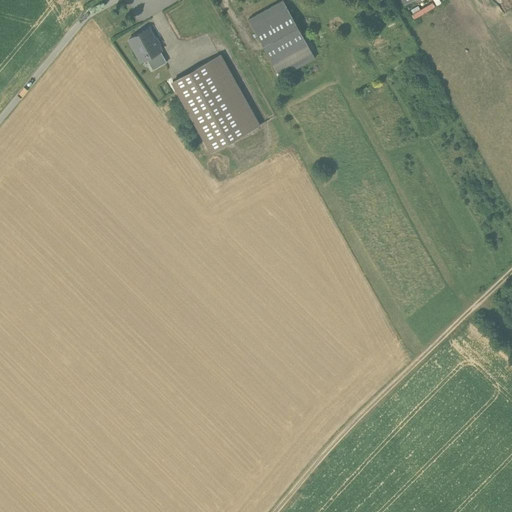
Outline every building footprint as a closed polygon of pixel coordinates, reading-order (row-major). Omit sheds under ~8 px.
[(315,59),(283,1),(248,20),(280,78),(315,59)] [(413,18),(435,8),(432,3),(411,13),(413,18)] [(146,59),(160,52),(161,51),(148,29),(135,36),(140,45),(133,49),(141,62),(146,59)] [(166,63),(160,52),(146,59),(152,70),(166,63)] [(259,126),(220,55),(172,82),(211,152),(259,126)]
